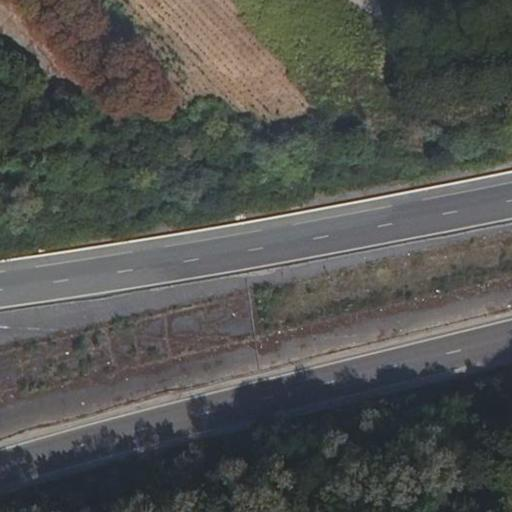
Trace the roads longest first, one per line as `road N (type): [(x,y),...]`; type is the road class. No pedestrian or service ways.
road 1 (trunk): [(0,470),(511,334)]
road 2 (trunk): [(511,200),(0,290)]
